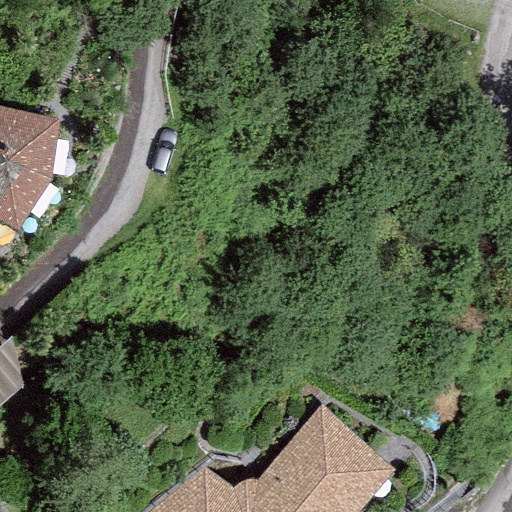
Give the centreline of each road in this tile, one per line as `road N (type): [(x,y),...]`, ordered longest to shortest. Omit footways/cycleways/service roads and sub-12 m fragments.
road 1 (unclassified): [(0,322),(122,201),(140,138),(158,0)]
road 2 (unclassified): [(511,19),(499,84),(511,136)]
